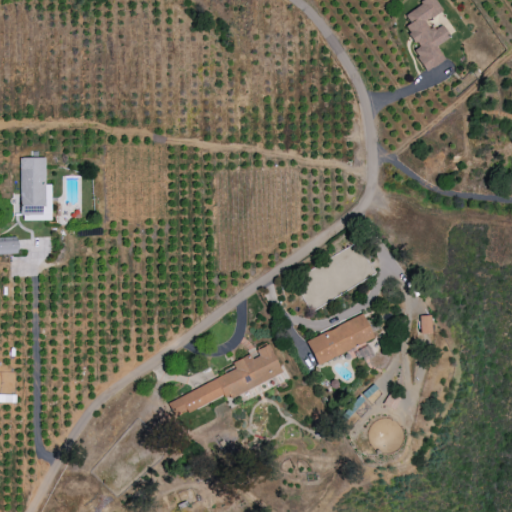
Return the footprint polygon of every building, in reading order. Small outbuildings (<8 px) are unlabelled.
[(441,9),(433,0),(422,0),(403,15),(408,23),(402,28),(417,47),(410,52),(426,72),(443,59),(435,47),(449,37),(439,24),(430,31),(423,23),(441,9)] [(0,254),(15,254),(15,241),(0,242),(0,254)] [(373,339),(362,315),(304,340),(315,365),(373,339)] [(417,316),(418,334),(429,334),(428,316),(417,316)] [(281,374),(268,344),(252,352),(252,353),(230,363),(233,371),(165,401),(173,418),(225,395),(227,399),(281,374)]
